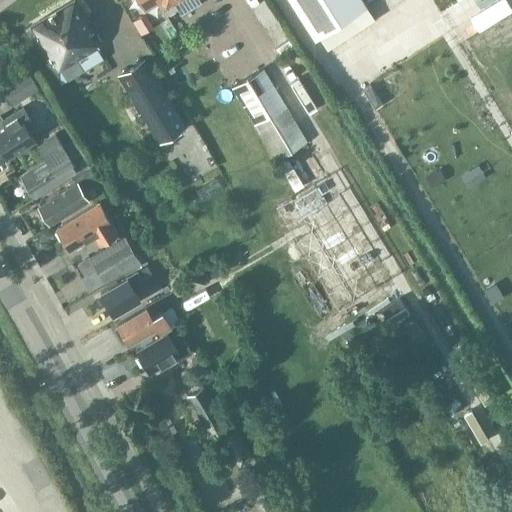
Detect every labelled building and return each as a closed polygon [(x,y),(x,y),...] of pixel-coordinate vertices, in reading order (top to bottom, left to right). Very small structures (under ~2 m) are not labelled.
[(74,0),(27,29),(54,74),(60,84),(76,74),(70,64),(99,47),(91,34),(94,32),(74,0)] [(139,0),(145,9),(159,1),(166,14),(177,8),(174,3),(178,0),(139,0)] [(254,0),(255,21),(263,21),(261,0),(254,0)] [(318,33),(365,2),(367,1),(366,0),(291,0),(314,35),(318,33)] [(476,0),(481,8),(494,0),(476,0)] [(120,77),(161,145),(188,129),(147,61),(120,77)] [(234,88),(279,162),(309,143),(264,69),(234,88)] [(296,70),(285,74),(296,97),(306,93),(296,70)] [(2,116),(0,117),(0,147),(7,159),(37,140),(30,129),(35,126),(23,107),(4,119),(2,116)] [(39,145),(47,158),(21,174),(35,196),(78,169),(57,134),(39,145)] [(317,159),(266,190),(327,293),(379,262),(317,159)] [(78,181),(41,203),(40,203),(51,222),(52,221),(89,198),(86,193),(99,184),(89,168),(75,177),(78,181)] [(58,227),(71,249),(95,234),(101,243),(119,232),(100,201),(58,227)] [(126,235),(92,256),(109,283),(142,263),(126,235)] [(101,291),(115,315),(143,299),(138,291),(148,286),(138,270),(101,291)] [(236,360),(260,345),(235,305),(211,319),(236,360)] [(158,326),(161,331),(181,320),(173,307),(165,311),(164,309),(154,315),(149,306),(119,323),(121,326),(116,329),(124,342),(129,339),(131,342),(158,326)] [(141,355),(138,356),(144,367),(147,365),(151,372),(181,354),(183,357),(193,351),(181,331),(171,337),(168,332),(138,350),(141,355)] [(188,395),(204,422),(220,412),(204,385),(188,395)]
